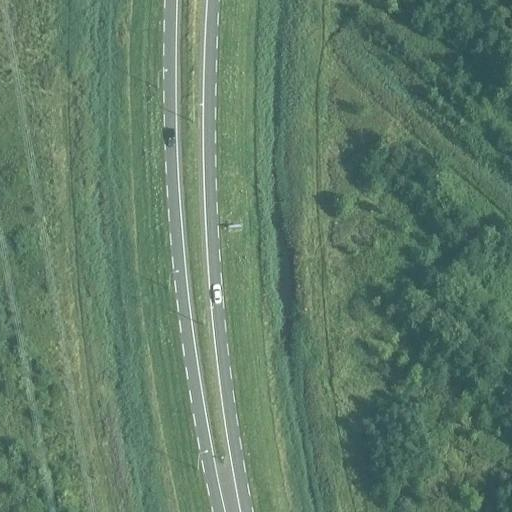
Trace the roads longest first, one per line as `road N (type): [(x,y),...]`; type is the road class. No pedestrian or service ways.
road 1 (primary): [(161,0),(179,287),(221,511)]
road 2 (primary): [(246,511),(216,288),(211,0)]
